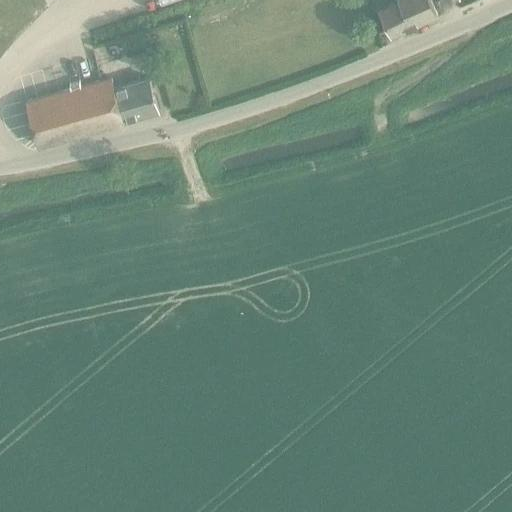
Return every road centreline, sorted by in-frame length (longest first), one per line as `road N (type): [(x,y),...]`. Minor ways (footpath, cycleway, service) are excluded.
road 1 (unclassified): [(0,167),(270,100),(511,1)]
road 2 (track): [(485,14),(467,40),(377,101),(386,145)]
